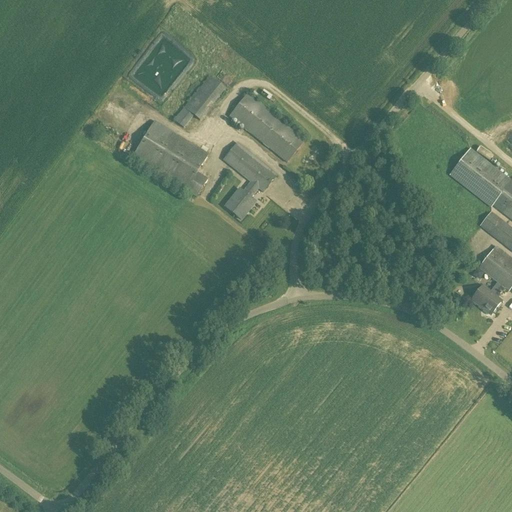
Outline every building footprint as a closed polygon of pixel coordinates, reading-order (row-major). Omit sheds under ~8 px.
[(156,48),(139,79),(164,93),(182,62),(171,56),(174,52),(168,48),(166,53),(156,48)] [(287,164),(306,141),(247,95),(228,118),(287,164)] [(134,110),(141,108),(139,101),(131,104),(134,110)] [(184,129),(193,117),(183,109),(174,121),(184,129)] [(196,199),(207,179),(198,173),(209,155),(154,122),(132,159),(196,199)] [(263,194),(278,176),(237,143),(223,161),(250,183),(242,193),(239,190),(225,208),(242,221),(255,204),(251,200),(258,190),(263,194)] [(511,182),(470,150),(449,176),(490,209),(492,207),(511,222),(511,182)] [(511,252),(511,229),(491,213),(480,227),(511,252)] [(492,251),(478,270),(497,284),(490,293),(482,287),(471,302),(490,316),(502,302),(498,299),(505,290),(508,293),(511,287),(511,260),(501,251),(498,255),(492,251)]
